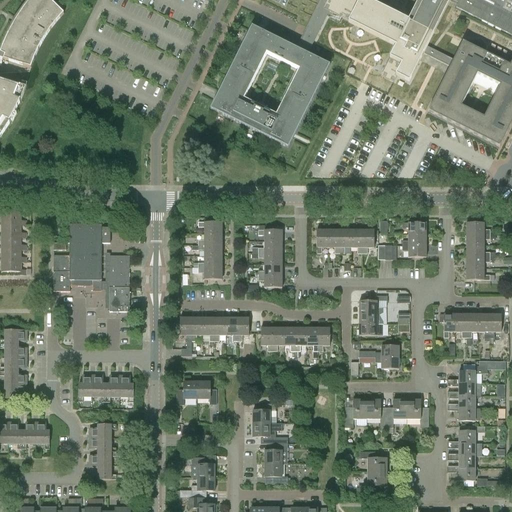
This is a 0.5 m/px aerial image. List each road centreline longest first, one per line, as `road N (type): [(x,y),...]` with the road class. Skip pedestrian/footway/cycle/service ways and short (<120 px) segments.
road 1 (residential): [(0,479),(73,480),(77,473),(78,422),(52,394),(53,355)]
road 2 (residential): [(488,501),(435,501),(430,462),(440,453),(441,399),(436,386),(420,386)]
road 3 (tertiary): [(155,356),(156,197)]
road 4 (residential): [(156,197),(0,176)]
road 5 (residential): [(346,314),(189,303)]
road 6 (tertiary): [(156,197),(302,197)]
road 7 (tertiary): [(302,197),(444,199)]
road 8 (residential): [(153,443),(233,443),(234,494)]
road 9 (residential): [(346,282),(303,276),(302,197)]
